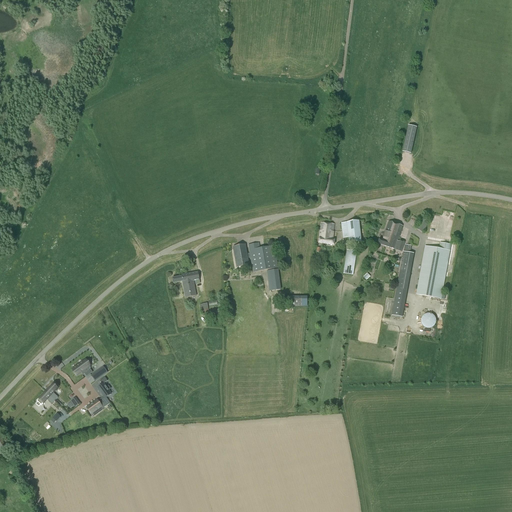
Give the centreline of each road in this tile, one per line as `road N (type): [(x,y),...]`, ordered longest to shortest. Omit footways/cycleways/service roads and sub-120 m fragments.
road 1 (unclassified): [(0,397),(149,259),(241,223),(322,209)]
road 2 (unclassified): [(322,209),(351,0)]
road 3 (unclassified): [(322,209),(433,192),(511,200)]
